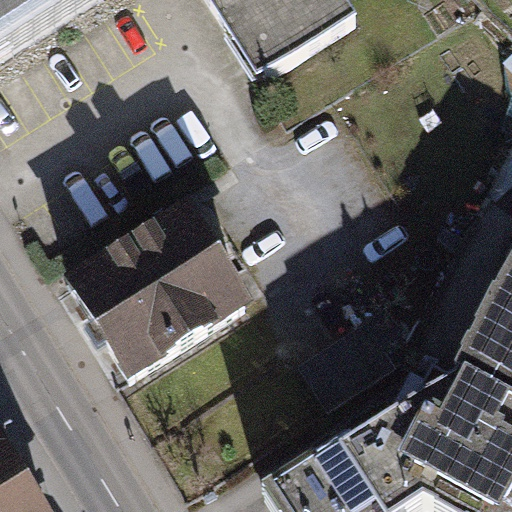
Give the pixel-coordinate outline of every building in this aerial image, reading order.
[(0,0),(0,51),(82,0),(0,0)] [(209,0),(240,48),(263,85),(354,29),(335,0),(209,0)] [(248,328),(182,223),(65,295),(131,401),(248,328)] [(511,511),(511,285),(502,280),(443,399),(266,509),(268,511),(511,511)] [(27,511),(0,461),(0,511),(27,511)]
